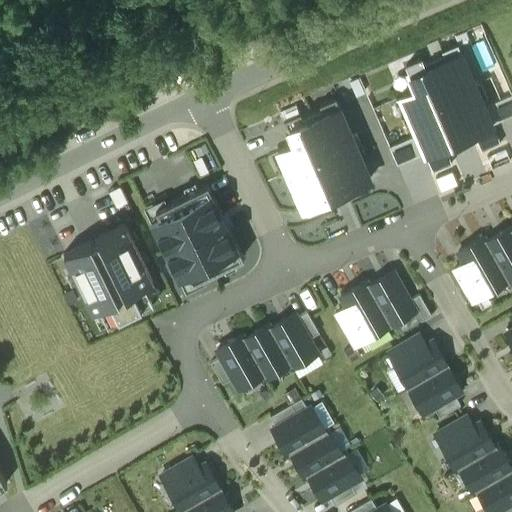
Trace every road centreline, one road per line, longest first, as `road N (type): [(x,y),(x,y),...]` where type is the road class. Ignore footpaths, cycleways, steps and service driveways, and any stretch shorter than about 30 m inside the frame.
road 1 (residential): [(0,199),(216,96)]
road 2 (residential): [(216,96),(431,0)]
road 3 (residential): [(11,511),(205,401)]
road 4 (residential): [(511,396),(490,374),(411,218)]
road 5 (residential): [(205,401),(179,336),(187,316),(287,268)]
road 6 (residential): [(287,268),(216,96)]
road 7 (residential): [(289,511),(205,401)]
road 8 (residential): [(287,268),(411,218)]
